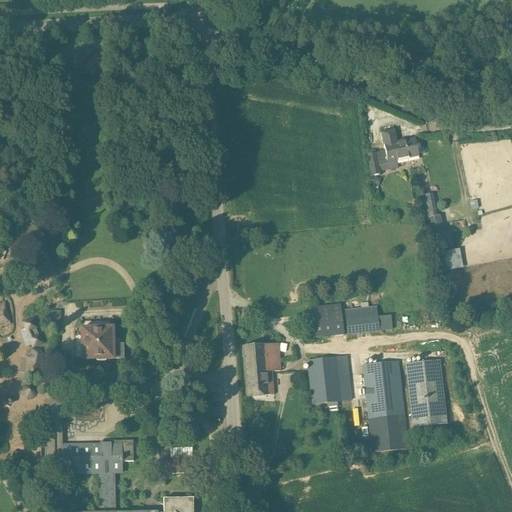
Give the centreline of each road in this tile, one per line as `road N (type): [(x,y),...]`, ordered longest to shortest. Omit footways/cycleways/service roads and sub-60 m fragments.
road 1 (unclassified): [(243,511),(200,20)]
road 2 (tertiary): [(200,20),(446,122),(511,122)]
road 3 (tertiary): [(200,20),(0,28)]
